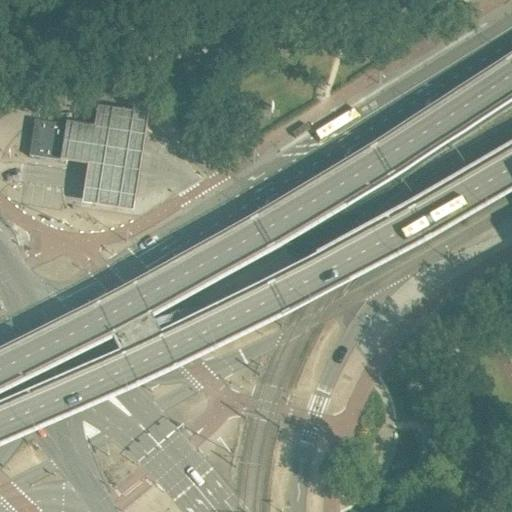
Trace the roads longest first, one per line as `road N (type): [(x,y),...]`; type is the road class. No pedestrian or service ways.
road 1 (secondary): [(511,73),(355,173),(0,364)]
road 2 (secondary): [(0,422),(278,294),(511,163)]
road 3 (secondary): [(511,36),(108,281)]
road 4 (secondary): [(297,511),(309,424),(344,347),(415,258)]
road 5 (secondary): [(205,380),(415,258)]
road 6 (secondary): [(216,511),(135,420)]
